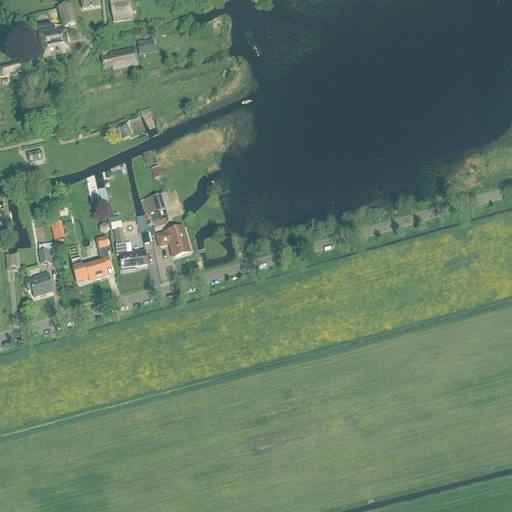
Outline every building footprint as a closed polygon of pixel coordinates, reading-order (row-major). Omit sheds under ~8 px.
[(79,0),(82,11),(99,8),(98,0),(79,0)] [(132,21),(128,0),(110,3),(113,23),(132,21)] [(75,26),(73,20),(69,7),(57,10),(63,30),(75,26)] [(164,33),(181,28),(180,23),(162,28),(164,33)] [(37,29),(39,38),(43,60),(69,55),(64,33),(55,35),(53,28),(51,29),(50,26),(37,29)] [(153,42),(138,44),(137,44),(139,57),(155,54),(153,42)] [(137,66),(134,51),(110,55),(110,58),(101,60),(103,70),(112,68),(112,72),(137,66)] [(0,75),(1,78),(21,72),(18,63),(0,68),(0,75)] [(132,137),(144,133),(144,132),(139,118),(127,124),(132,137)] [(119,131),(123,141),(131,138),(127,128),(119,131)] [(40,153),(26,156),(28,164),(42,161),(40,153)] [(142,155),(147,170),(152,168),(148,153),(142,155)] [(151,171),(154,181),(161,179),(158,169),(151,171)] [(142,202),(147,215),(147,217),(165,211),(164,207),(165,206),(162,196),(142,202)] [(59,220),(67,218),(65,211),(57,213),(59,220)] [(65,240),(61,224),(50,226),(54,242),(65,240)] [(190,255),(182,229),(165,234),(165,235),(155,238),(159,250),(169,247),(172,260),(190,255)] [(129,275),(128,270),(146,267),(144,254),(127,256),(125,245),(124,245),(121,231),(114,233),(116,246),(115,246),(116,258),(119,257),(121,271),(122,271),(122,275),(129,275)] [(141,236),(143,246),(150,245),(148,235),(141,236)] [(79,261),(70,264),(76,284),(89,281),(89,284),(107,279),(105,271),(111,269),(107,255),(109,254),(106,240),(97,242),(100,256),(101,261),(98,262),(98,261),(88,264),(89,266),(81,268),(79,261)] [(40,266),(50,265),(55,264),(52,245),(47,246),(38,248),(39,253),(38,254),(40,266)] [(18,271),(17,256),(6,257),(7,272),(18,271)] [(53,294),(47,276),(47,275),(33,279),(34,281),(30,282),(30,280),(24,282),(27,294),(32,293),(34,300),(53,294)]
